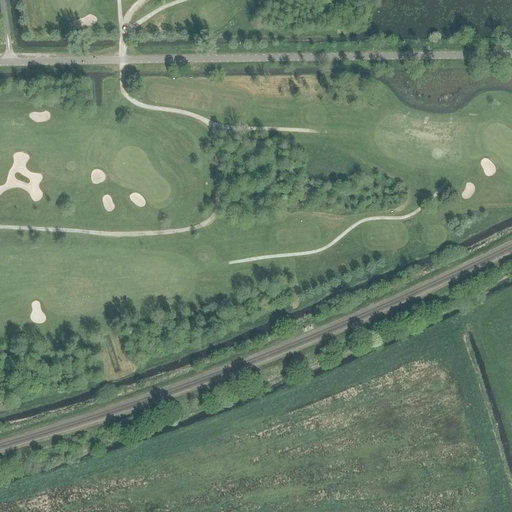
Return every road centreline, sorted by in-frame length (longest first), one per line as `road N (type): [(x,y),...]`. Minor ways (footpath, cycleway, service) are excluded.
road 1 (track): [(0,227),(150,234),(194,229),(213,217),(214,127),(140,105),(124,91),(122,34),(144,0)]
road 2 (unclassified): [(9,63),(511,56)]
road 3 (track): [(229,263),(321,249),(363,220),(418,211),(447,181)]
